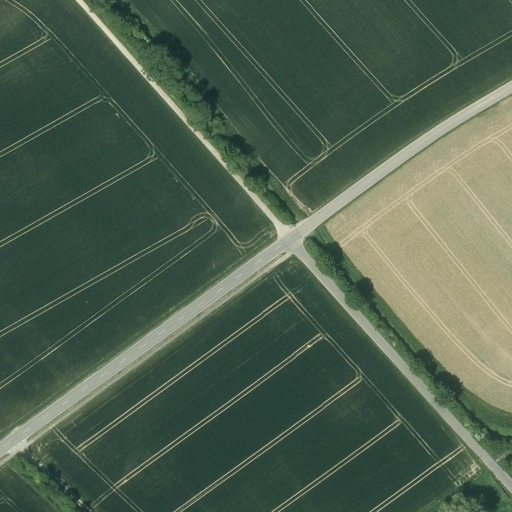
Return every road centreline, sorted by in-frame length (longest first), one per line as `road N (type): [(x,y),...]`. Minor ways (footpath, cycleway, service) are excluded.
road 1 (unclassified): [(289,240),(0,447)]
road 2 (unclassified): [(289,240),(511,488)]
road 3 (track): [(289,240),(78,0)]
road 4 (unclassified): [(511,90),(436,133),(289,240)]
